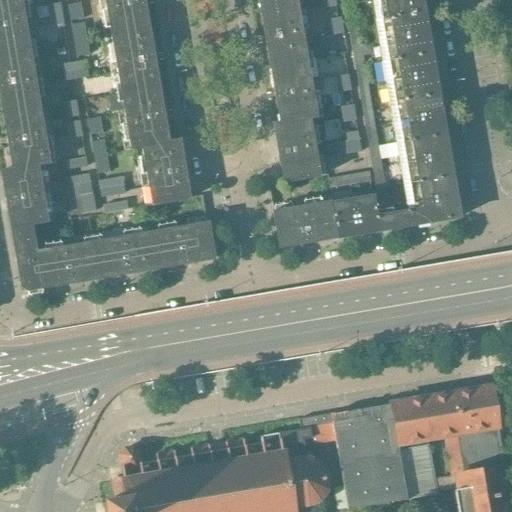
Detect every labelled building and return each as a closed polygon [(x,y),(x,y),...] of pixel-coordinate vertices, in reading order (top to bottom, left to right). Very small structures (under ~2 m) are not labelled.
[(20,0),(0,0),(0,55),(29,51),(20,0)] [(141,0),(103,0),(110,37),(147,31),(141,0)] [(295,0),(257,0),(260,11),(297,5),(295,0)] [(334,0),(328,0),(322,1),(323,9),(335,7),(334,0)] [(343,0),(378,207),(388,205),(353,0),(343,0)] [(420,0),(375,0),(371,1),(375,20),(422,12),(420,0)] [(63,28),(59,4),(46,6),(51,30),(63,28)] [(67,6),(70,22),(82,20),(79,4),(67,6)] [(297,5),(260,11),(270,68),(306,62),(297,5)] [(375,23),(374,24),(377,40),(425,32),(422,12),(375,20),(375,23)] [(343,34),(340,18),(328,20),(330,36),(343,34)] [(71,26),(73,43),(86,41),(83,24),(71,26)] [(147,31),(110,37),(120,94),(157,88),(147,31)] [(425,32),(377,40),(381,62),(429,53),(425,32)] [(86,41),(73,43),(76,58),(88,56),(86,41)] [(29,51),(0,55),(0,102),(2,114),(39,108),(29,51)] [(429,53),(381,62),(384,83),(433,75),(430,61),(430,60),(429,53)] [(85,62),(73,64),(76,80),(88,78),(85,62)] [(270,68),(279,124),(279,125),(309,120),(316,119),(306,62),(270,68)] [(64,82),(76,80),(73,64),(61,66),(64,82)] [(433,75),(384,83),(388,104),(436,96),(433,75)] [(350,92),(347,76),(335,78),(337,94),(350,92)] [(157,88),(120,94),(130,152),(141,149),(166,144),(157,88)] [(436,96),(388,104),(391,124),(440,116),(436,96)] [(65,119),(77,117),(74,101),(62,103),(65,119)] [(340,107),(341,115),(353,113),(352,105),(340,107)] [(39,108),(2,114),(11,170),(37,166),(37,167),(49,165),(39,108)] [(353,113),(341,115),(343,123),(355,121),(353,113)] [(440,116),(391,124),(395,144),(443,135),(440,116)] [(101,134),(98,118),(86,120),(89,136),(101,134)] [(309,120),(279,125),(279,124),(272,125),(282,183),(319,177),(309,120)] [(69,140),(81,138),(78,122),(66,124),(69,140)] [(334,144),(336,156),(360,152),(357,132),(344,134),(346,142),(334,144)] [(443,135),(395,144),(398,165),(447,157),(443,135)] [(103,141),(90,143),(93,158),(105,156),(103,141)] [(177,142),(166,144),(141,149),(151,206),(187,200),(177,142)] [(105,156),(93,158),(96,175),(108,173),(105,156)] [(447,157),(398,165),(402,186),(450,178),(447,157)] [(86,167),(85,159),(61,163),(62,171),(86,167)] [(0,171),(0,173),(10,230),(31,227),(31,226),(47,224),(37,167),(37,166),(11,170),(0,171)] [(327,189),(369,183),(368,174),(326,180),(327,189)] [(87,175),(64,179),(65,187),(77,185),(78,193),(90,191),(87,175)] [(100,198),(124,194),(121,178),(97,182),(100,198)] [(450,178),(402,186),(405,206),(454,198),(450,178)] [(94,212),(91,196),(79,198),(82,214),(94,212)] [(372,196),(350,200),(356,235),(378,232),(374,208),(372,196)] [(454,198),(405,206),(406,212),(407,212),(409,226),(457,218),(454,198)] [(350,200),(330,203),(336,239),(356,235),(350,200)] [(101,206),(103,215),(127,210),(125,202),(101,206)] [(330,202),(272,212),(278,248),(336,239),(330,203),(330,202)] [(378,208),(374,208),(378,232),(409,226),(407,212),(406,212),(393,215),(391,206),(378,208)] [(206,223),(149,233),(155,269),(212,260),(206,223)] [(31,227),(10,230),(20,287),(27,291),(41,289),(35,252),(31,227)] [(149,233),(91,242),(98,279),(155,269),(149,233)] [(91,242),(35,252),(41,289),(98,279),(91,242)] [(314,511),(313,503),(315,502),(317,500),(319,498),(321,497),(322,495),(323,492),(324,490),(325,488),(325,485),(325,483),(325,480),(325,478),(324,475),(323,473),(322,471),(321,469),(319,467),(317,465),(315,463),(313,462),(309,460),(306,460),(302,441),(333,435),(346,511),(406,501),(436,496),(433,480),(454,476),(456,491),(452,492),(455,511),(510,511),(489,387),(297,420),(299,430),(259,437),(260,444),(244,446),(243,440),(224,443),(225,450),(209,452),(208,446),(189,449),(190,456),(174,458),(173,452),(154,455),(156,462),(140,464),(139,458),(138,458),(137,453),(131,448),(123,450),(119,456),(120,461),(119,461),(122,480),(111,482),(114,501),(101,503),(102,511),(314,511)]
